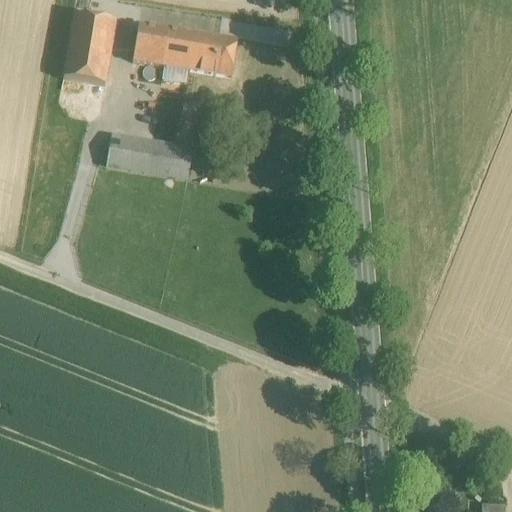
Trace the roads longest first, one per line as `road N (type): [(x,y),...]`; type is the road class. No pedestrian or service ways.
road 1 (track): [(511,462),(0,259)]
road 2 (tertiary): [(380,511),(339,0)]
road 3 (unknown): [(325,11),(180,0)]
